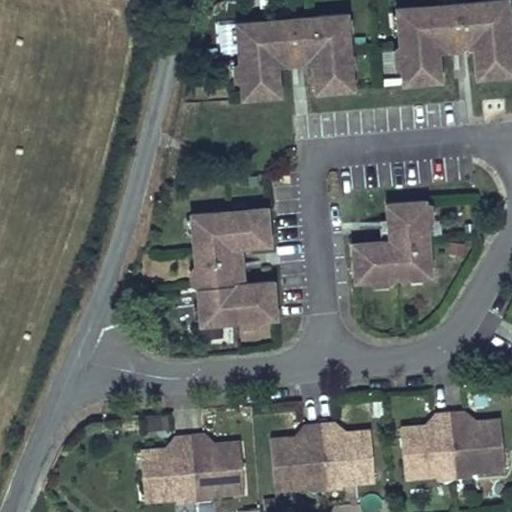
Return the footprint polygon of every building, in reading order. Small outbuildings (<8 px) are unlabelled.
[(397,13),(402,88),(442,85),(440,54),(474,52),(476,82),(511,79),(511,59),(509,6),(397,13)] [(235,24),(240,98),(278,95),(276,69),(314,66),(317,93),(351,91),(346,17),(235,24)] [(349,246),(352,284),(429,279),(424,206),(381,209),(384,244),(349,246)] [(191,216),(199,326),(270,322),(268,283),(240,285),(238,249),(265,248),(264,212),(191,216)] [(434,421),(402,424),(406,474),(504,465),(500,416),(466,419),(465,408),(434,411),(434,421)] [(144,429),(169,426),(168,415),(143,417),(144,429)] [(305,432),(274,435),(278,485),(373,476),(369,427),(336,430),(335,421),(304,423),(305,432)] [(178,443),(142,446),(146,492),(243,484),(239,438),(206,441),(205,432),(178,434),(178,443)]
